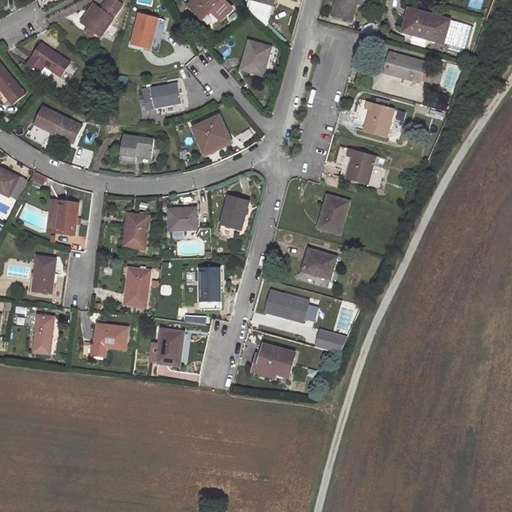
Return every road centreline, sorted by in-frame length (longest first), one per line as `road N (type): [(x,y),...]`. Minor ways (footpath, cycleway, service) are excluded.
road 1 (track): [(317,511),(370,331),(436,190),(511,80)]
road 2 (residential): [(217,384),(278,172)]
road 3 (residential): [(278,172),(310,158),(342,37),(311,28)]
road 4 (residential): [(99,187),(168,189),(265,155)]
